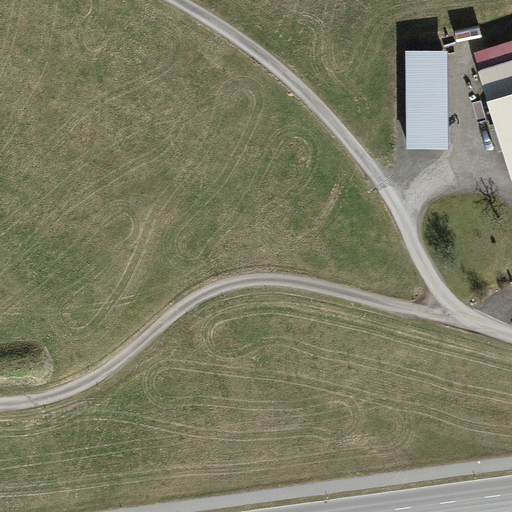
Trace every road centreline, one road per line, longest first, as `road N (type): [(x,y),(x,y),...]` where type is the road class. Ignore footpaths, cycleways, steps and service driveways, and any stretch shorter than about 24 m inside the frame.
road 1 (track): [(490,328),(293,281),(244,280),(198,298),(94,383),(42,405),(0,406)]
road 2 (track): [(399,205),(303,92),(176,0)]
road 3 (tertiary): [(387,511),(511,494)]
